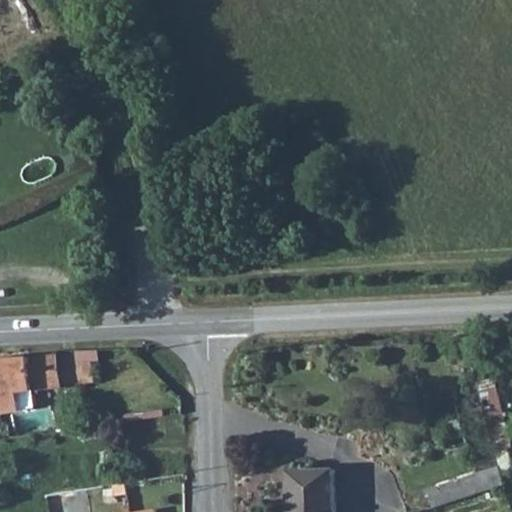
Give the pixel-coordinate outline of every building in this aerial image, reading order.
[(79,353),(83,381),(92,380),(89,352),(79,353)] [(36,392),(33,358),(0,361),(0,389),(0,396),(36,392)] [(91,442),(113,437),(112,423),(89,428),(91,442)] [(500,464),(414,496),(419,511),(429,511),(507,483),(500,464)] [(332,511),(332,490),(289,491),(289,511),(332,511)]
